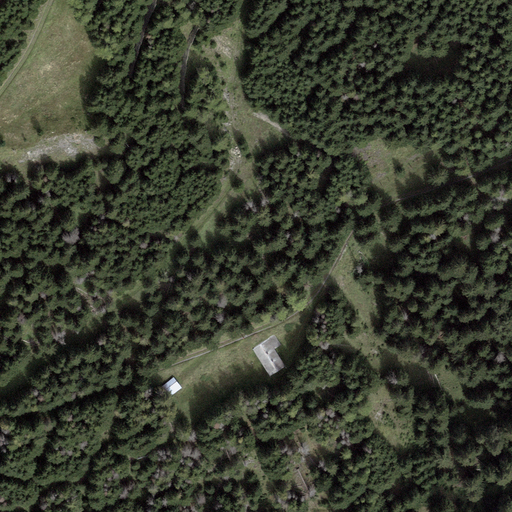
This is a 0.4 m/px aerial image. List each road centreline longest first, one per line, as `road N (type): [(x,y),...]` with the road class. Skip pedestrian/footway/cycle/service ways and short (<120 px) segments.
road 1 (track): [(511,159),(364,215),(319,288),(286,319),(80,401),(0,417)]
road 2 (track): [(0,392),(177,251),(230,185),(238,160),(232,85),(255,0)]
